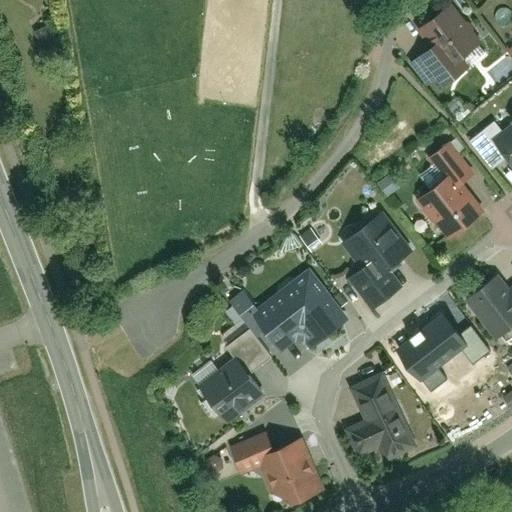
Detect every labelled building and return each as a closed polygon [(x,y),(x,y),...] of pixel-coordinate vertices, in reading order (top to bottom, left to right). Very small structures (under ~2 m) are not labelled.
[(483,51),(455,12),(423,34),(453,73),(483,51)] [(511,128),(494,141),(511,165),(511,128)] [(453,180),(420,202),(449,241),(481,219),(453,180)] [(382,219),(345,241),(369,278),(357,286),(373,309),(398,292),(388,277),(409,264),(382,219)] [(310,353),(351,323),(313,271),(259,311),(246,295),(230,305),(258,342),(267,337),(283,356),(303,343),(310,353)] [(495,286),(467,309),(499,345),(511,334),(511,293),(506,298),(495,286)] [(414,374),(439,409),(463,394),(456,384),(483,365),(451,318),(422,338),(437,359),(414,374)] [(228,425),(265,396),(235,361),(197,389),(228,425)] [(382,459),(414,446),(385,374),(349,390),(364,423),(345,431),(357,459),(378,451),(382,459)] [(280,510),(325,490),(306,444),(259,464),(280,510)]
